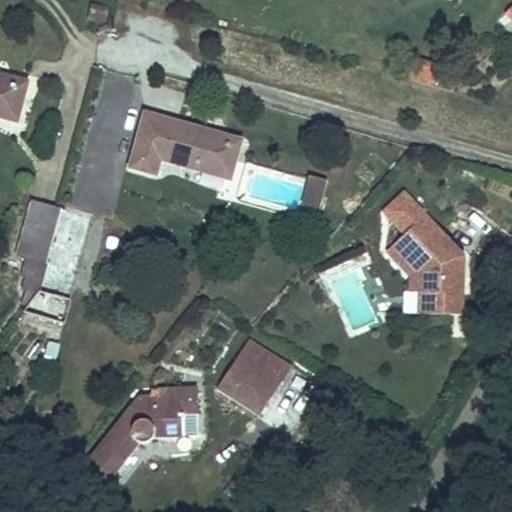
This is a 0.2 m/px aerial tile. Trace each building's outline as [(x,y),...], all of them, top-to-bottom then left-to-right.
[(0,79),(0,117),(18,122),(28,86),(0,79)] [(130,171),(157,178),(160,166),(231,187),(244,147),(145,119),(130,171)] [(313,213),(324,216),(331,194),(319,190),(313,213)] [(52,244),(61,212),(32,205),(17,261),(30,264),(20,297),(35,300),(52,244)] [(95,220),(61,212),(52,244),(35,300),(58,307),(67,276),(79,276),(95,220)] [(464,283),(464,260),(425,219),(391,252),(404,265),(417,279),(417,298),(419,298),(430,298),(430,319),(463,320),(463,297),(457,297),(457,282),(464,283)] [(345,338),(385,326),(366,260),(326,271),(345,338)] [(417,298),(417,279),(404,265),(400,269),(411,281),(411,297),(417,298)] [(430,319),(430,298),(419,298),(419,319),(430,319)] [(281,392),(266,382),(255,374),(267,357),(249,344),(214,393),(258,424),(281,392)] [(255,374),(266,382),(278,364),(267,357),(255,374)] [(140,405),(83,476),(104,492),(139,448),(152,448),(152,441),(182,439),(182,420),(197,418),(197,393),(159,395),(159,403),(140,405)] [(104,492),(83,476),(69,493),(90,509),(104,492)]
